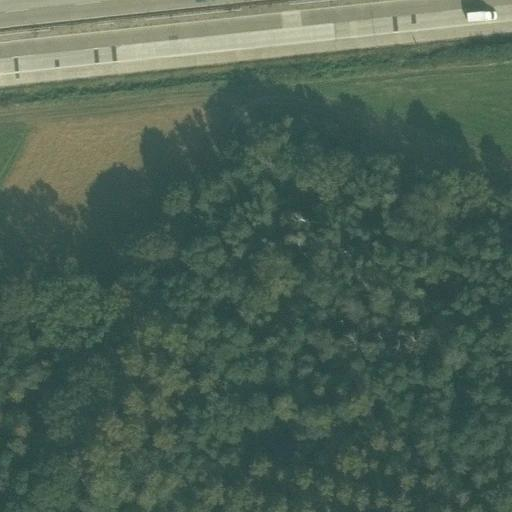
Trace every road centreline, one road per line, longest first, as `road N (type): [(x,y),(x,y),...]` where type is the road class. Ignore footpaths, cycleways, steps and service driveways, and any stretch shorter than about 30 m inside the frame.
road 1 (motorway): [(0,61),(511,6)]
road 2 (track): [(246,100),(0,120)]
road 3 (motorway): [(128,0),(0,13)]
